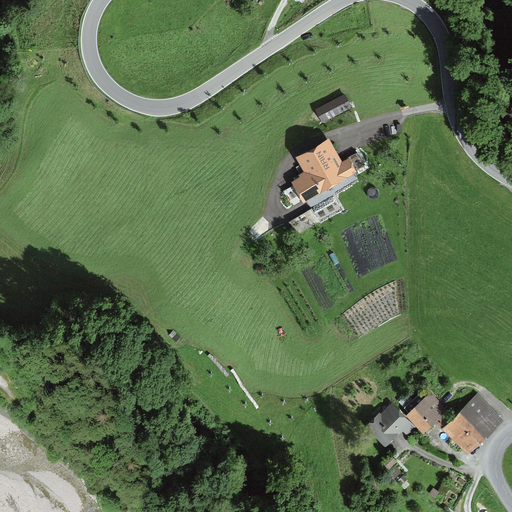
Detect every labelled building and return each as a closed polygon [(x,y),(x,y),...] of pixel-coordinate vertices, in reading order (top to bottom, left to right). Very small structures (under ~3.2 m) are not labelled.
[(341,97),(319,107),(325,119),(346,110),(341,97)] [(290,179),(303,202),(358,172),(349,156),(342,160),(331,140),(297,159),(304,172),(290,179)] [(311,209),(296,217),(304,231),(319,223),(311,209)] [(436,393),(412,412),(426,430),(450,411),(436,393)] [(504,421),(478,395),(447,427),(473,452),(504,421)] [(418,425),(397,401),(372,422),(394,446),(418,425)] [(392,453),(383,463),(391,470),(400,461),(392,453)]
